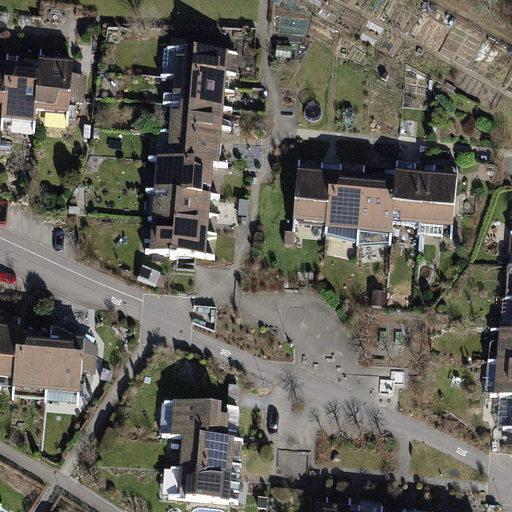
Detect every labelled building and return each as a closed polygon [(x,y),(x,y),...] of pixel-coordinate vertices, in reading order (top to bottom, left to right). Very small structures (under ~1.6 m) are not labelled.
[(229,64),(177,59),(175,89),(226,93),(229,64)] [(65,126),(69,73),(35,70),(35,79),(31,123),(65,126)] [(31,123),(35,79),(2,77),(0,103),(0,132),(30,135),(31,123)] [(224,117),(226,93),(175,89),(173,113),(222,117),(224,117)] [(220,142),(222,117),(173,113),(170,113),(168,138),(220,142)] [(217,173),(220,142),(168,138),(165,169),(211,172),(217,173)] [(209,206),(211,172),(165,169),(153,168),(151,202),(209,206)] [(326,236),(330,186),(297,183),(293,234),(326,236)] [(421,239),(426,186),(394,183),(393,191),(390,236),(421,239)] [(354,241),(358,188),(330,186),(326,236),(326,239),(354,241)] [(455,188),(426,186),(421,239),(450,241),(455,188)] [(390,236),(393,191),(358,188),(354,241),(389,244),(390,236)] [(209,206),(151,202),(148,231),(206,236),(209,206)] [(206,236),(148,231),(146,263),(204,268),(206,236)] [(13,327),(0,326),(0,393),(9,394),(12,342),(13,327)] [(511,370),(511,338),(508,339),(495,338),(492,369),(511,370)] [(49,344),(12,342),(9,394),(9,403),(46,405),(49,344)] [(85,345),(49,344),(46,405),(82,406),(85,345)] [(511,370),(492,369),(490,401),(509,403),(511,402),(511,370)] [(225,410),(165,405),(162,439),(184,441),(178,501),(231,506),(237,443),(230,443),(232,420),(224,420),(225,410)]
